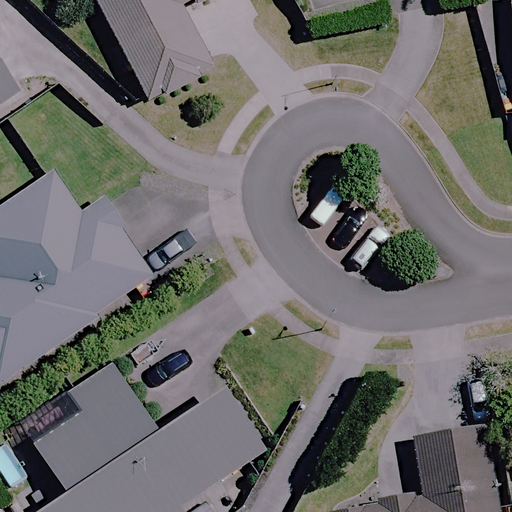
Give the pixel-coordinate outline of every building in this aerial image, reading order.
[(220,0),(89,0),(144,108),(209,75),(177,13),(195,5),(198,11),(220,0)] [(0,106),(11,99),(0,82),(0,106)] [(0,393),(98,326),(94,321),(142,287),(91,212),(77,221),(49,180),(0,213),(0,393)] [(177,511),(258,458),(217,397),(153,440),(107,371),(65,399),(78,417),(30,450),(63,500),(44,511),(177,511)] [(493,511),(480,435),(409,447),(418,500),(347,511),(493,511)]
